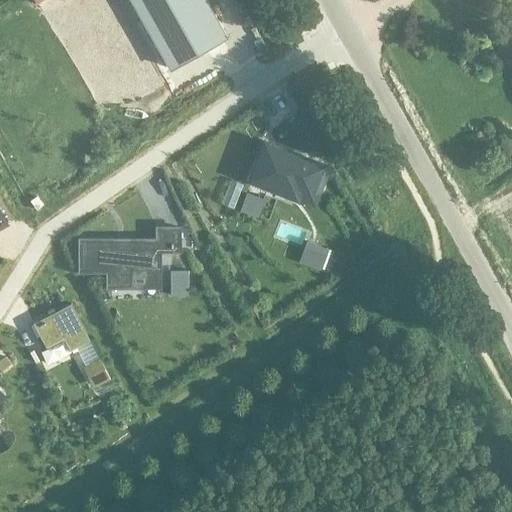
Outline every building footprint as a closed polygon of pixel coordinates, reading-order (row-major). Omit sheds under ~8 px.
[(227,37),(205,0),(131,0),(171,69),(227,37)] [(511,36),(497,47),(510,66),(511,65),(511,64),(511,36)] [(278,151),(274,158),(263,154),(254,177),(259,179),(259,180),(295,194),(298,186),(313,192),(313,191),(315,192),(324,169),(307,162),(306,161),(306,162),(293,157),(293,156),(292,156),(291,156),(278,151)] [(262,203),(246,197),(241,211),(257,217),(262,203)] [(128,247),(111,247),(111,239),(80,239),(80,270),(108,270),(108,286),(131,286),(131,270),(159,270),(159,250),(179,250),(179,227),(157,227),(157,239),(128,239),(128,247)] [(326,256),(306,248),(300,263),(320,271),(326,256)] [(188,270),(171,270),(171,295),(188,294),(188,270)] [(46,347),(64,337),(70,349),(90,339),(71,303),(34,322),(46,347)] [(99,358),(80,368),(90,386),(108,377),(99,358)]
